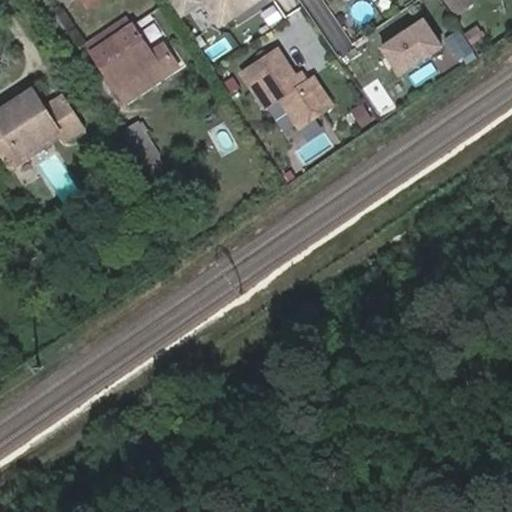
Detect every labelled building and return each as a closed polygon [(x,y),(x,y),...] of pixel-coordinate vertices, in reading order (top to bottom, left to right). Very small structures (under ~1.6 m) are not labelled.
[(203,0),(220,25),(258,0),(203,0)] [(473,0),(448,0),(457,13),(474,1),(473,0)] [(384,46),(403,73),(444,44),(426,18),(384,46)] [(119,35),(132,27),(126,19),(114,27),(119,35)] [(114,27),(79,50),(92,53),(119,35),(114,27)] [(177,65),(163,44),(149,53),(132,27),(119,35),(92,53),(124,101),(177,65)] [(454,45),(468,65),(482,55),(468,35),(454,45)] [(338,110),(318,80),(310,84),(302,83),(300,79),(296,74),(278,47),(242,72),(270,113),(284,104),(304,133),(338,110)] [(305,76),(300,79),(302,83),(310,84),(305,76)] [(363,90),(385,122),(401,111),(379,79),(363,90)] [(65,141),(84,129),(61,95),(42,106),(28,84),(0,102),(0,103),(2,107),(0,108),(0,140),(7,136),(20,156),(58,132),(65,141)] [(378,115),(363,94),(343,107),(358,129),(378,115)] [(133,126),(157,163),(162,159),(138,122),(133,126)] [(141,173),(157,163),(133,126),(116,136),(141,173)] [(23,161),(20,156),(7,136),(0,140),(0,151),(11,168),(23,161)]
